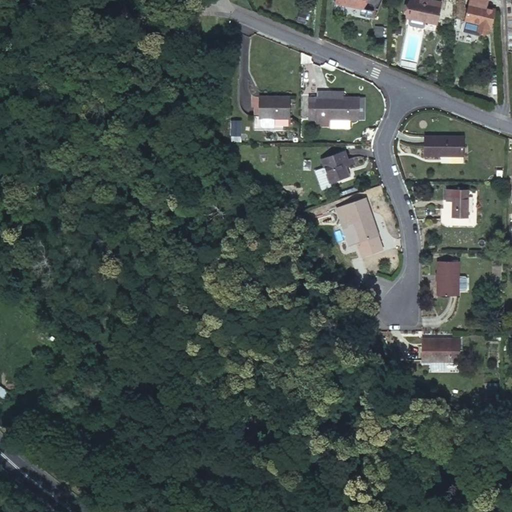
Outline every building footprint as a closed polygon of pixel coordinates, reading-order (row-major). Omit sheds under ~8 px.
[(423,0),(424,1),(419,0),(401,0),(399,15),(429,20),(432,0),(423,0)] [(479,0),(461,0),(456,18),(471,22),(469,29),(478,31),(480,25),(482,25),(487,8),(478,5),(479,0)] [(417,56),(411,56),(414,36),(405,35),(401,66),(415,68),(417,56)] [(313,110),(312,120),(325,121),(325,116),(356,117),(357,110),(359,110),(360,100),(357,100),(358,95),(358,94),(341,92),(326,91),(326,86),(315,85),(314,93),(313,110)] [(257,89),(255,112),(257,112),(257,119),(263,121),(271,121),(272,113),(287,113),(288,90),(257,89)] [(314,93),(307,92),(305,110),(313,110),(314,93)] [(230,121),(231,135),(241,135),(240,121),(230,121)] [(462,133),(422,132),(422,152),(461,153),(462,133)] [(343,144),(320,151),(328,175),(347,169),(343,153),(346,153),(343,144)] [(467,187),(444,186),(444,199),(450,199),(449,206),(438,205),(437,217),(448,217),(449,213),(466,213),(467,187)] [(377,229),(363,193),(342,201),(349,223),(342,226),(346,240),(354,237),(359,252),(377,246),(372,231),(377,229)] [(349,223),(342,201),(334,203),(342,226),(349,223)] [(382,244),(377,229),(372,231),(377,246),(382,244)] [(457,259),(435,259),(434,292),(456,294),(457,259)] [(442,359),(449,359),(449,350),(456,350),(456,336),(449,337),(449,336),(419,336),(419,362),(428,362),(428,367),(442,368),(442,359)] [(0,397),(5,401),(10,393),(0,386),(0,397)]
